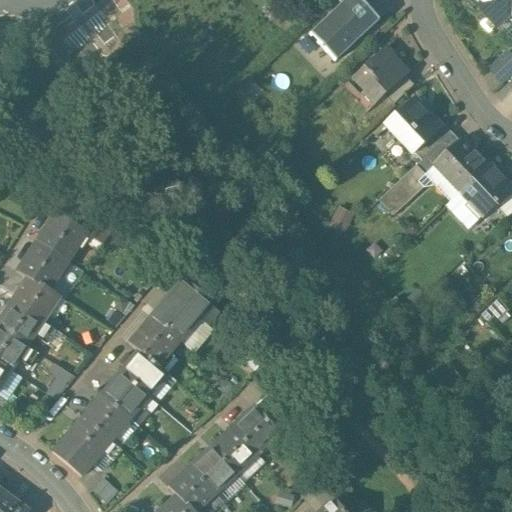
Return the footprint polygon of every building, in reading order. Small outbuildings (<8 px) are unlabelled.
[(344,0),(315,28),(324,38),(317,45),(334,63),(378,22),(360,3),(357,0),(344,0)] [(511,0),(470,0),(496,27),(511,12),(511,11),(510,9),(511,6),(511,0)] [(384,49),(352,80),(364,92),(368,88),(379,100),(375,104),(376,105),(385,97),(405,77),(408,75),(384,49)] [(511,64),(509,61),(494,76),(502,84),(511,74),(511,64)] [(405,77),(385,97),(394,106),(415,87),(405,77)] [(428,114),(426,115),(420,108),(421,107),(415,101),(388,126),(406,145),(409,142),(418,152),(442,129),(428,114)] [(418,152),(415,155),(422,162),(452,134),(445,126),(442,129),(418,152)] [(422,162),(402,181),(411,191),(420,183),(435,169),(434,168),(460,142),(452,134),(422,162)] [(472,151),(463,140),(460,142),(434,168),(435,169),(459,195),(463,192),(489,168),(489,167),(473,150),(472,151)] [(497,177),(489,168),(463,192),(485,215),(497,204),(499,206),(511,193),(511,190),(498,176),(497,177)] [(411,191),(402,181),(380,202),(395,218),(426,189),(420,183),(411,191)] [(511,193),(499,206),(501,208),(499,211),(507,219),(511,214),(511,193)] [(110,232),(63,202),(53,216),(83,235),(82,236),(100,247),(110,232)] [(53,216),(52,216),(34,244),(65,263),(82,236),(83,235),(53,216)] [(65,263),(34,244),(16,273),(27,279),(46,292),(65,263)] [(46,292),(27,279),(11,304),(38,322),(41,324),(49,312),(46,310),(54,297),(46,292)] [(182,281),(150,318),(177,341),(188,328),(189,329),(197,319),(208,306),(182,281)] [(38,322),(11,304),(0,320),(0,331),(23,346),(26,348),(33,337),(34,336),(30,334),(38,322)] [(217,315),(208,306),(197,319),(207,328),(217,315)] [(150,318),(149,318),(150,319),(128,345),(137,353),(155,368),(166,354),(167,355),(178,342),(177,341),(150,318)] [(41,324),(38,322),(30,334),(34,336),(33,337),(46,346),(55,332),(41,324)] [(23,346),(0,331),(0,366),(7,370),(10,372),(18,361),(14,358),(23,346)] [(137,353),(119,375),(144,396),(146,398),(156,387),(154,385),(163,374),(155,368),(137,353)] [(144,396),(119,375),(100,397),(125,419),(128,420),(138,409),(135,407),(144,396)] [(28,433),(56,402),(45,392),(56,379),(54,377),(15,422),(28,433)] [(125,419),(100,397),(81,419),(107,441),(109,443),(119,431),(116,429),(125,419)] [(276,433),(253,409),(231,429),(254,453),(256,456),(269,444),(267,442),(276,433)] [(107,441),(81,419),(63,442),(91,464),(101,452),(99,450),(107,441)] [(254,453),(231,429),(210,449),(233,473),(235,475),(246,465),(244,463),(254,453)] [(91,464),(63,442),(52,454),(81,477),(91,464)] [(233,473),(210,449),(189,469),(211,493),(213,495),(224,485),(222,483),(233,473)] [(211,493),(189,469),(168,488),(176,497),(189,511),(195,511),(203,505),(201,503),(211,493)] [(105,479),(93,490),(108,505),(119,493),(105,479)] [(23,511),(3,497),(0,500),(0,511),(23,511)] [(189,511),(176,497),(159,511),(189,511)] [(346,511),(336,500),(335,501),(336,501),(323,511),(346,511)]
